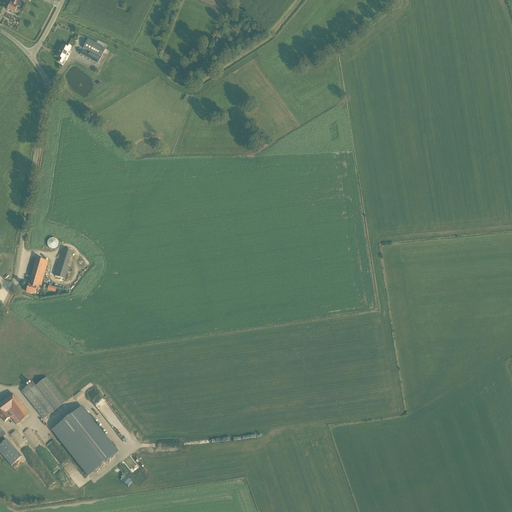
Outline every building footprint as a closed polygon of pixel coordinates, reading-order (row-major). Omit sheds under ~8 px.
[(10,3),(7,10),(11,12),(11,13),(13,14),(13,13),(14,13),(18,6),(20,0),(12,0),(11,3),(10,3)] [(219,40),(217,38),(215,41),(212,38),(209,42),(214,47),(217,43),(219,40)] [(83,49),(90,52),(89,54),(82,50),(80,55),(98,64),(106,49),(88,40),(83,49)] [(66,45),(65,47),(62,45),(60,49),(60,50),(57,56),(60,58),(58,62),(62,64),(69,50),(70,50),(71,47),(66,45)] [(57,249),(57,239),(48,239),(48,249),(57,249)] [(64,279),(68,268),(66,267),(70,255),(72,256),(73,252),(63,249),(55,276),(64,279)] [(47,262),(37,258),(29,285),(28,285),(26,292),(35,295),(37,287),(40,288),(47,266),(46,265),(47,262)] [(35,386),(32,383),(21,391),(44,420),(66,402),(46,377),(35,386)] [(13,394),(0,404),(0,416),(5,422),(11,417),(17,425),(30,415),(13,394)] [(82,407),(52,431),(88,476),(118,453),(82,407)] [(22,457),(6,439),(0,444),(0,453),(11,466),(22,457)]
